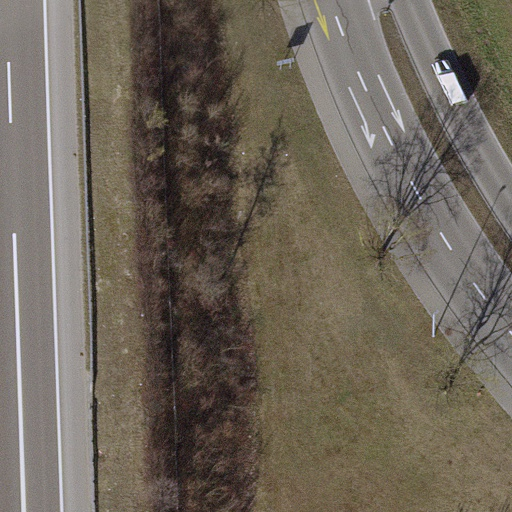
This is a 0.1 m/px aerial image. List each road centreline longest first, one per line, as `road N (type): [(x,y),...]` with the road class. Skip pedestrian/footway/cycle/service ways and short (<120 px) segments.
road 1 (secondary): [(511,274),(475,224),(401,84),(371,0)]
road 2 (motorway): [(26,511),(0,260)]
